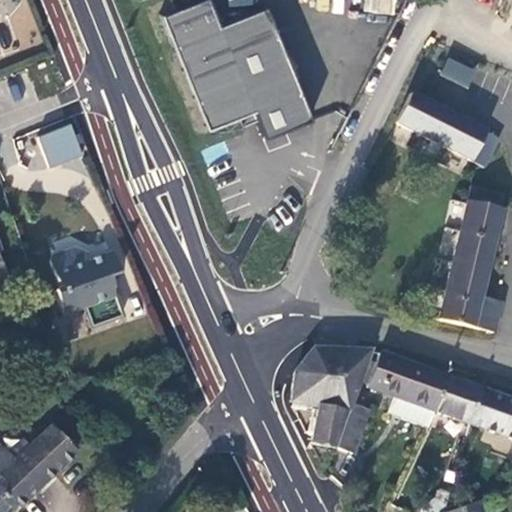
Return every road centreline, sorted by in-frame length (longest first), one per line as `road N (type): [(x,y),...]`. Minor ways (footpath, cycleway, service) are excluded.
road 1 (unclassified): [(429,0),(335,188),(299,314)]
road 2 (secondary): [(109,92),(242,402)]
road 3 (secondary): [(207,290),(118,87)]
road 4 (residential): [(299,314),(511,356)]
road 5 (unclassified): [(136,511),(242,402)]
road 6 (secondary): [(308,511),(245,377)]
road 7 (secondary): [(242,402),(294,511)]
